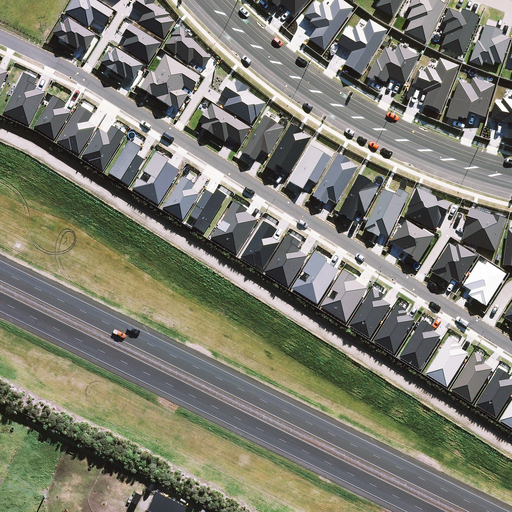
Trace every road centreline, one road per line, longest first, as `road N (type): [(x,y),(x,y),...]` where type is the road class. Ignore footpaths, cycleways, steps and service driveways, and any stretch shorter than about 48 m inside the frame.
road 1 (track): [(511,446),(0,131)]
road 2 (residential): [(482,329),(82,76),(0,37)]
road 3 (motorway): [(428,511),(0,297)]
road 4 (motorway): [(0,270),(368,451)]
road 5 (secondary): [(208,0),(338,106),(430,152),(511,179)]
road 6 (motorway): [(368,451),(511,509)]
road 7 (motorway): [(368,451),(491,511)]
